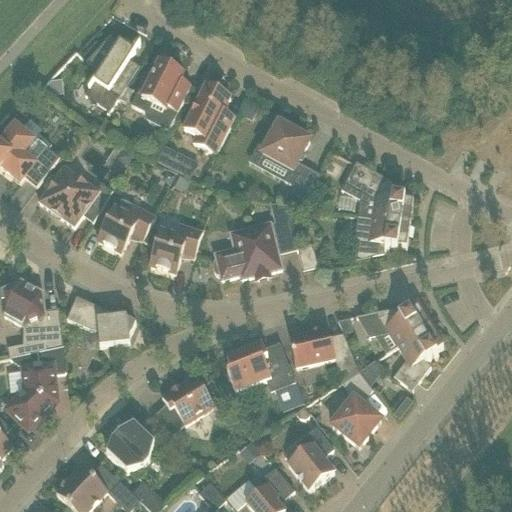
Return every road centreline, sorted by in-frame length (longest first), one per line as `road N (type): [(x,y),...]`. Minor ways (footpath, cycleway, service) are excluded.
road 1 (residential): [(511,223),(151,20),(142,0)]
road 2 (residential): [(3,511),(102,397),(167,349),(235,321)]
road 3 (residential): [(235,321),(511,260)]
road 4 (residential): [(235,321),(159,309),(82,276),(0,222)]
road 5 (residential): [(354,511),(511,311)]
